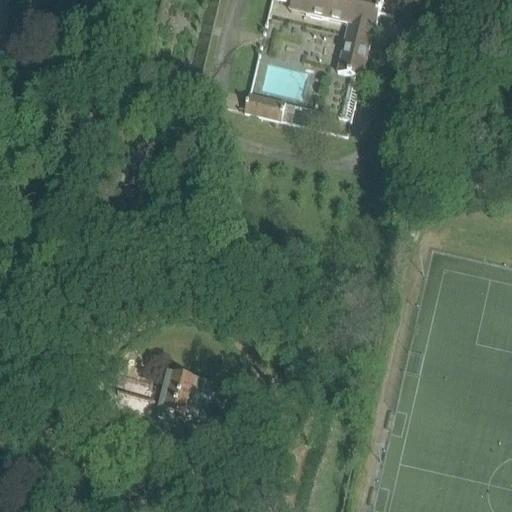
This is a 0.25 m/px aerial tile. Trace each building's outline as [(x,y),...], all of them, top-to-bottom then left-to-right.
[(165,0),(160,32),(198,38),(205,0),(165,0)] [(298,0),(295,15),(348,28),(337,75),(352,78),(362,81),(374,33),(376,34),(384,0),(383,0),(298,0)] [(352,125),(362,81),(352,78),(342,122),(352,125)] [(250,98),(245,117),(291,127),(295,109),(250,98)] [(416,99),(409,123),(427,128),(433,103),(416,99)] [(158,135),(113,123),(98,182),(144,193),(158,135)] [(191,143),(182,175),(203,181),(213,149),(191,143)] [(391,161),(388,177),(407,180),(410,165),(391,161)] [(205,421),(213,389),(168,378),(158,419),(163,420),(165,412),(205,421)]
